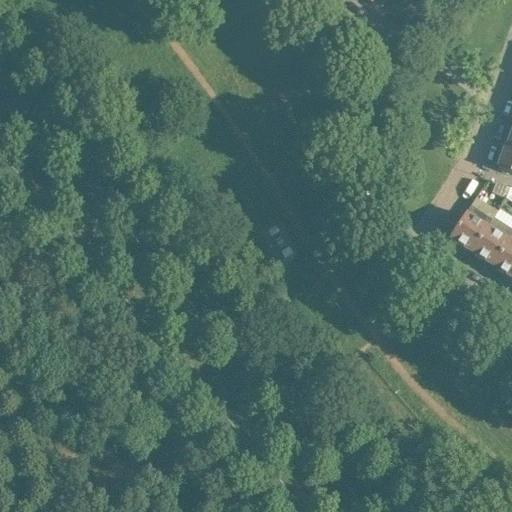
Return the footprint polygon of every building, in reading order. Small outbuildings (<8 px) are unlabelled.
[(511,148),(507,146),(507,147),(505,146),(497,170),(511,175),(511,148)] [(496,184),(492,194),(506,199),(510,189),(496,184)] [(464,216),(448,240),(470,254),(493,219),(491,221),(470,207),(465,216),(464,216)] [(470,254),(491,267),(507,243),(511,236),(511,230),(493,219),(470,254)] [(491,267),(511,280),(511,246),(507,243),(491,267)]
